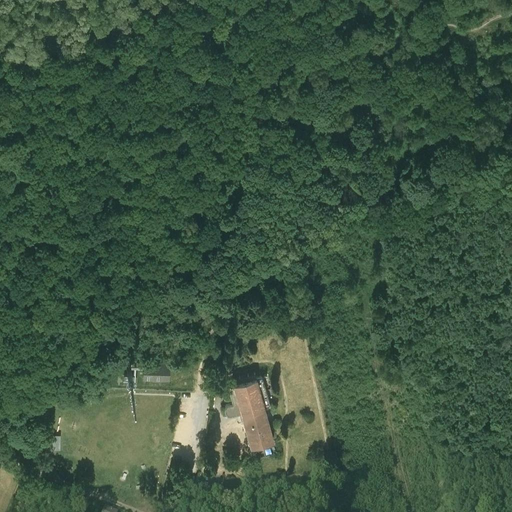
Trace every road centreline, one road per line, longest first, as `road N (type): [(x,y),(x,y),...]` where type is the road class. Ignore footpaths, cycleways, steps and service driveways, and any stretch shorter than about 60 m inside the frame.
road 1 (track): [(312,0),(288,46),(215,265),(209,377)]
road 2 (track): [(0,422),(97,393),(208,392)]
road 3 (residential): [(180,511),(209,377)]
